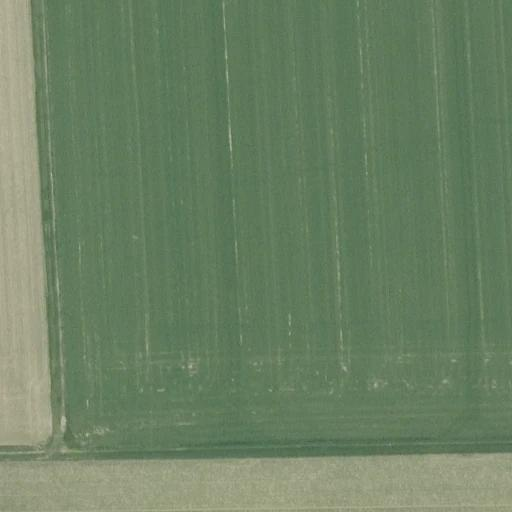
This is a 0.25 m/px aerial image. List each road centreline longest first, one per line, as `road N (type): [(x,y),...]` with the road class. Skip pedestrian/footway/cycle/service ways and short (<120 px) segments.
road 1 (track): [(0,444),(511,438)]
road 2 (track): [(43,0),(64,443)]
